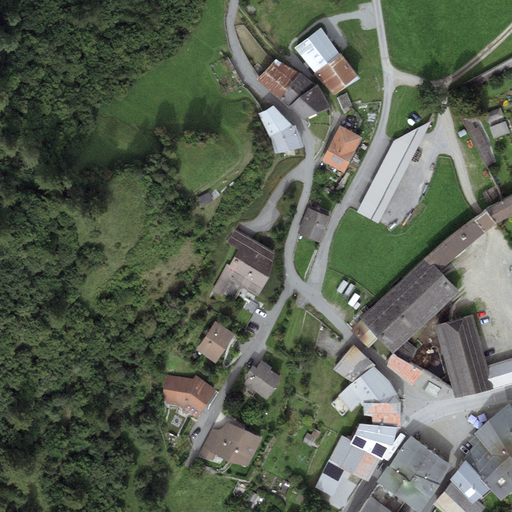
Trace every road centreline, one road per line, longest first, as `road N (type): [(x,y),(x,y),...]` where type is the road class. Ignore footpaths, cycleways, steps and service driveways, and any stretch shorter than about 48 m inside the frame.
road 1 (residential): [(233,0),(233,42),(247,75),(303,129),(308,146),(285,260),(306,291)]
road 2 (residential): [(306,291),(380,137),(387,77),(374,0)]
road 3 (residential): [(306,291),(290,288),(194,436)]
road 4 (residential): [(306,291),(426,414)]
road 5 (residential): [(345,511),(426,414)]
